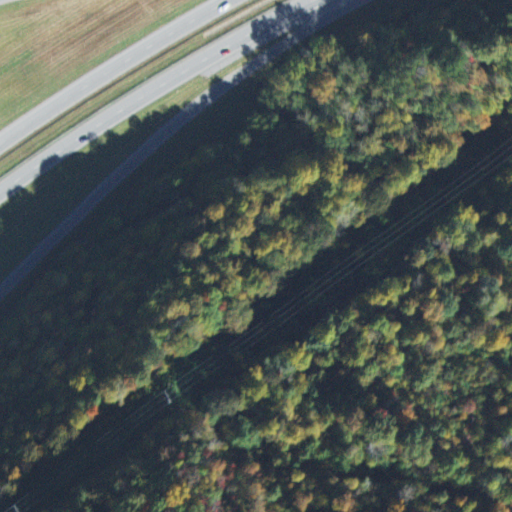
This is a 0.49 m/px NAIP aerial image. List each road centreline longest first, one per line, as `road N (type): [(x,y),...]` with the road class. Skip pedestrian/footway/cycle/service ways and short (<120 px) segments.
road 1 (motorway): [(0,296),(190,112),(357,0)]
road 2 (motorway): [(0,190),(167,80),(312,0)]
road 3 (motorway): [(229,0),(0,142)]
